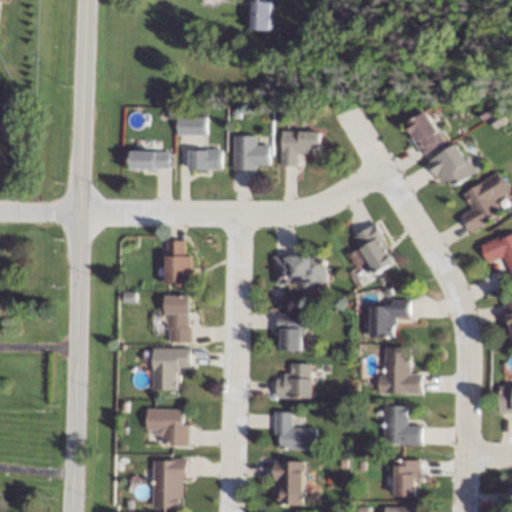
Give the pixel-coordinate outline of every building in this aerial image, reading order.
[(271,0),(270,29),(251,28),(251,0),(271,0)] [(492,114),(484,119),(483,120),(478,112),(487,106),(492,114)] [(445,141),(443,142),(424,154),(422,155),(415,143),(409,135),(410,135),(412,134),(406,124),(421,114),(426,111),(445,141)] [(507,121),(495,129),(489,119),(501,111),(507,121)] [(207,117),(207,135),(206,135),(179,135),(178,135),(178,116),(207,116),(207,117)] [(21,134),(10,134),(10,125),(21,125),(21,134)] [(320,131),(320,154),(298,153),(298,166),(295,166),(284,166),(280,166),(281,147),(282,147),(282,130),(320,131)] [(257,145),(270,145),(270,153),(270,165),(257,165),(257,170),(256,170),(234,170),(234,167),(234,135),(257,135),(257,145)] [(464,155),(466,154),(477,172),(451,187),(447,180),(442,183),(438,177),(437,178),(436,176),(427,162),(456,143),(464,155)] [(222,169),(208,169),(208,170),(189,169),(190,152),(190,150),(206,150),(207,150),(207,149),(221,149),(223,149),(222,169)] [(171,152),(170,168),(157,168),(157,169),(132,168),(132,151),(171,152)] [(510,191),(495,200),(502,212),(470,232),(469,231),(462,219),(461,217),(473,209),(463,193),(498,171),(510,191)] [(383,234),(381,235),(392,252),(389,253),(389,254),(395,263),(373,276),(366,264),(370,262),(365,255),(363,264),(360,265),(357,265),(351,256),(351,253),(361,248),(354,236),(362,231),(371,226),(370,225),(372,224),(375,222),(383,234)] [(511,274),(506,260),(505,261),(504,259),(503,256),(489,262),(488,263),(486,257),(485,257),(482,250),(483,249),(480,244),(498,236),(499,240),(511,233),(511,274)] [(185,255),(191,255),(191,266),(193,266),(193,274),(190,274),(190,284),(168,284),(167,284),(167,255),(167,240),(169,240),(185,240),(185,255)] [(311,256),(311,257),(315,257),(317,255),(321,255),(323,257),(326,256),(328,282),(316,283),(316,281),(314,282),(314,285),(311,288),(305,289),(302,286),(302,282),(276,284),(274,256),(276,255),(298,254),(298,256),(301,255),(303,253),(307,253),(311,256)] [(387,280),(381,284),(378,280),(384,275),(387,280)] [(136,292),(136,303),(123,303),(124,291),(136,292)] [(190,326),(192,326),(192,327),(192,342),(188,342),(171,342),(170,342),(170,328),(167,328),(167,314),(165,314),(165,295),(168,295),(190,295),(190,326)] [(410,300),(410,316),(410,317),(396,316),(396,325),(394,325),(393,337),(371,337),(371,306),(392,306),(392,300),(410,300)] [(511,338),(509,325),(507,325),(506,324),(503,302),(504,302),(506,302),(511,300),(511,338)] [(280,313),(308,314),(307,331),(304,331),(304,336),(303,336),(302,350),(282,349),(282,338),(279,338),(279,330),(278,330),(278,328),(279,313),(280,313)] [(410,353),(410,368),(410,373),(422,373),(422,375),(422,391),(422,394),(378,394),(378,375),(379,375),(383,375),(383,363),(384,363),(384,347),(410,347),(410,353)] [(191,364),(191,367),(179,367),(179,372),(176,372),(176,379),(178,379),(177,390),(154,390),(153,390),(153,348),(186,348),(191,348),(191,364)] [(312,363),(312,378),(313,378),(312,397),(278,396),(277,396),(277,381),(277,378),(285,378),(285,373),(292,373),(292,363),(312,363)] [(511,385),(511,412),(500,412),(498,412),(499,390),(499,385),(511,385)] [(128,402),(127,411),(120,410),(121,402),(128,402)] [(407,424),(422,424),(422,427),(422,443),(402,443),(384,443),(383,442),(383,404),(408,404),(407,424)] [(184,409),(183,424),(190,424),(190,429),(189,445),(171,445),(171,444),(162,443),(162,435),(157,435),(157,430),(147,430),(147,408),(184,409)] [(346,409),(346,416),(337,416),(337,408),(346,409)] [(293,427),(317,427),(317,449),(280,449),(280,435),(275,435),(275,427),(275,414),(275,412),(293,412),(293,427)] [(370,441),(370,449),(360,449),(360,441),(370,441)] [(188,476),(188,478),(184,478),(183,498),(179,498),(179,507),(165,507),(153,507),(154,460),(169,460),(169,458),(172,458),(185,458),(188,458),(188,476)] [(305,505),(279,505),(279,480),(275,480),(275,477),(275,460),(305,460),(305,505)] [(420,461),(420,475),(420,482),(415,482),(415,496),(394,496),(395,473),(393,473),(393,460),(420,460),(420,461)]
